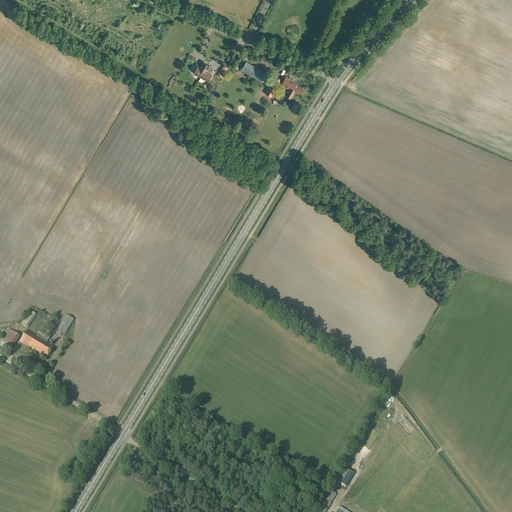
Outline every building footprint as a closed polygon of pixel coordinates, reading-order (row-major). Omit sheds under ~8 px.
[(276,68),(278,63),(262,56),(259,61),(276,68)] [(203,70),(207,63),(203,61),(200,66),(200,68),(198,66),(194,72),(196,74),(198,76),(199,75),(201,77),(205,71),(203,70)] [(263,82),(268,73),(247,61),(242,69),(263,82)] [(205,71),(201,77),(208,81),(209,80),(210,79),(211,77),(211,76),(212,75),(206,71),(210,65),(207,63),(203,70),(205,71)] [(221,69),(218,75),(223,78),(226,72),(224,71),(221,69)] [(277,88),(282,78),(276,74),(270,84),(265,92),(272,97),(277,88)] [(299,94),(303,87),(296,83),(297,83),(286,76),(281,84),(288,88),(285,92),(287,93),(286,95),(291,98),(295,91),(299,94)] [(27,328),(36,315),(30,311),(21,324),(27,328)] [(54,330),(59,322),(47,315),(42,322),(54,330)] [(64,336),(74,320),(65,315),(56,331),(64,336)] [(0,339),(12,348),(20,337),(7,328),(0,339)] [(50,337),(40,330),(36,336),(26,331),(19,342),(39,355),(40,353),(46,357),(53,347),(46,343),(50,337)] [(393,397),(391,400),(399,408),(402,405),(393,397)] [(348,487),(355,474),(347,470),(346,473),(344,472),(340,481),(343,482),(341,484),(348,487)] [(325,511),(336,494),(329,490),(315,511),(325,511)]
